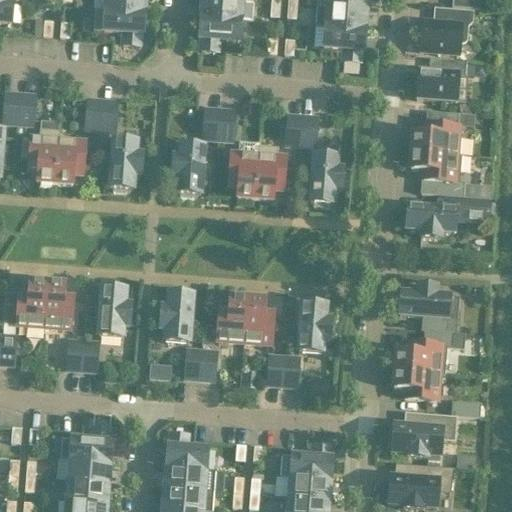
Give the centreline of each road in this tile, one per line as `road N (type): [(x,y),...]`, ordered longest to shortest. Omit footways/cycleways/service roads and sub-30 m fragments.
road 1 (residential): [(382,228),(0,200)]
road 2 (residential): [(377,295),(0,264)]
road 3 (residential): [(395,101),(170,83)]
road 4 (residential): [(143,409),(367,427)]
road 5 (residential): [(170,83),(0,69)]
road 6 (residential): [(0,398),(143,409)]
road 7 (residential): [(367,427),(377,295)]
road 8 (residential): [(382,228),(395,101)]
